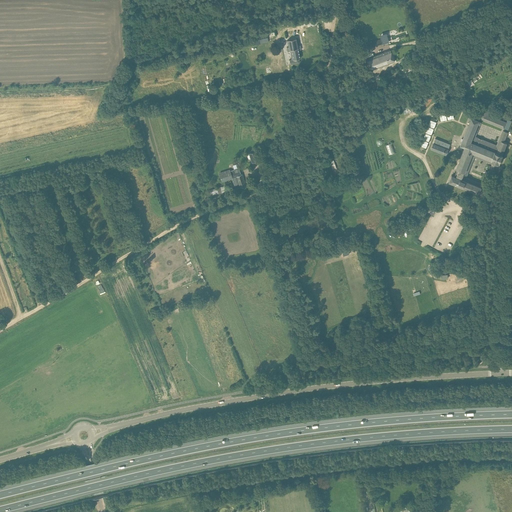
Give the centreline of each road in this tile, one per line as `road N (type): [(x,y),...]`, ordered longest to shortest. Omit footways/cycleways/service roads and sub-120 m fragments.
road 1 (motorway): [(511,414),(301,429),(0,495)]
road 2 (motorway): [(0,510),(248,454),(511,429)]
road 3 (track): [(21,318),(188,219),(251,197),(278,177),(312,123),(331,0)]
road 4 (unclassified): [(121,425),(334,385),(499,372)]
road 5 (unclassified): [(499,372),(511,229)]
road 6 (unknown): [(419,135),(446,195),(511,234)]
